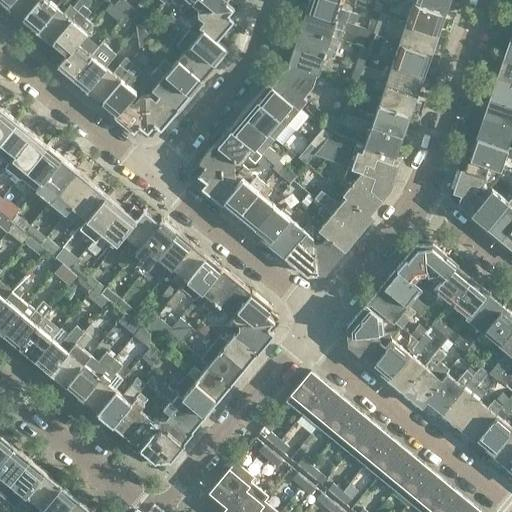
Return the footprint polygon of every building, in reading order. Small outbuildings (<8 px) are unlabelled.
[(8,0),(5,4),(21,17),(35,0),(8,0)] [(35,0),(21,17),(36,29),(56,5),(50,0),(35,0)] [(56,5),(36,29),(50,41),(81,3),(84,0),(75,0),(71,5),(69,3),(63,11),(56,5)] [(134,7),(126,0),(117,0),(114,3),(127,15),(134,7)] [(190,0),(190,1),(191,2),(197,7),(197,9),(238,5),(237,3),(233,0),(190,0)] [(341,0),(309,0),(306,8),(353,24),(357,14),(339,8),(342,0),(341,0)] [(408,0),(413,1),(444,12),(448,0),(408,0)] [(375,1),(372,10),(380,13),(383,4),(375,1)] [(413,1),(406,22),(437,32),(444,12),(413,1)] [(124,14),(110,2),(104,10),(119,22),(124,14)] [(81,3),(50,41),(65,53),(82,32),(91,22),(83,15),(88,9),(81,3)] [(238,5),(197,9),(198,15),(203,19),(200,23),(217,39),(233,19),(230,17),(238,8),(238,5)] [(136,8),(129,16),(136,22),(143,14),(136,8)] [(306,8),(300,27),(339,40),(342,30),(371,41),(374,31),(353,24),(306,8)] [(381,14),(374,32),(381,34),(387,16),(381,14)] [(167,16),(163,20),(176,30),(180,24),(170,15),(167,16)] [(377,20),(370,17),(366,27),(373,30),(377,20)] [(406,22),(399,42),(430,53),(437,32),(406,22)] [(187,30),(183,36),(215,63),(228,48),(217,39),(200,23),(192,33),(187,30)] [(152,36),(137,24),(140,46),(142,47),(152,36)] [(300,27),(294,45),(333,58),(339,40),(300,27)] [(65,53),(55,64),(70,77),(97,45),(82,32),(65,53)] [(374,33),(367,53),(376,56),(383,37),(374,33)] [(215,63),(183,36),(175,44),(183,51),(178,57),(202,78),(215,63)] [(97,45),(70,77),(85,89),(105,65),(115,53),(100,41),(97,45)] [(399,42),(392,62),(423,73),(430,53),(399,42)] [(294,45),(288,64),(315,73),(316,72),(318,72),(321,64),(330,67),(333,58),(294,45)] [(368,50),(359,46),(353,64),(362,67),(362,66),(368,50)] [(127,67),(99,100),(100,101),(114,113),(134,88),(128,84),(140,69),(148,59),(140,52),(131,62),(127,67)] [(105,65),(85,89),(99,100),(127,67),(131,62),(124,56),(120,61),(112,71),(105,65)] [(498,76),(511,80),(511,58),(505,56),(498,76)] [(157,66),(165,72),(189,93),(202,78),(178,57),(171,65),(163,59),(157,66)] [(360,72),(375,78),(385,81),(416,92),(423,73),(392,62),(388,75),(362,66),(362,67),(360,72)] [(288,64),(271,83),(292,101),(298,107),(306,98),(303,94),(312,84),(315,73),(288,64)] [(362,67),(353,64),(346,84),(355,87),(360,72),(362,67)] [(157,66),(150,74),(158,80),(152,87),(177,108),(189,93),(165,72),(157,66)] [(373,86),(375,78),(361,73),(358,81),(373,86)] [(511,80),(498,76),(491,97),(511,104),(511,80)] [(383,90),(378,102),(409,113),(416,92),(385,81),(375,78),(373,86),(383,90)] [(268,81),(255,96),(279,116),(287,122),(294,129),(306,113),(298,107),(292,101),(271,83),(270,82),(268,81)] [(149,94),(144,94),(147,135),(150,134),(158,126),(161,129),(178,109),(177,108),(152,87),(151,88),(159,94),(155,99),(149,94)] [(134,88),(114,113),(113,114),(133,130),(136,128),(144,135),(147,135),(144,94),(140,95),(134,102),(129,98),(136,90),(134,88)] [(255,96),(242,112),(273,139),(287,122),(279,116),(255,96)] [(511,104),(491,97),(484,116),(511,125),(511,104)] [(350,105),(346,114),(402,133),(409,113),(378,102),(374,114),(350,105)] [(2,108),(0,110),(0,138),(16,119),(2,108)] [(242,112),(229,127),(273,165),(272,166),(279,173),(288,162),(268,145),(273,139),(242,112)] [(331,114),(321,126),(329,133),(340,121),(331,114)] [(368,132),(364,142),(364,143),(394,153),(395,154),(402,133),(346,114),(339,122),(368,132)] [(479,131),(478,136),(507,146),(510,137),(511,137),(511,125),(484,116),(479,131)] [(16,119),(0,138),(0,165),(2,167),(4,164),(5,163),(31,131),(16,119)] [(216,142),(215,141),(237,160),(240,162),(246,156),(254,163),(255,161),(260,165),(258,168),(271,167),(272,166),(273,165),(253,148),(229,127),(216,142)] [(322,128),(310,142),(316,148),(328,133),(322,128)] [(2,167),(0,168),(16,181),(20,176),(47,144),(31,132),(31,131),(5,163),(4,164),(2,167)] [(324,160),(346,169),(341,182),(346,188),(347,188),(343,192),(368,213),(389,187),(398,163),(392,161),(394,153),(364,143),(356,140),(332,132),(311,155),(324,160)] [(477,136),(470,157),(499,167),(504,154),(511,157),(511,156),(511,148),(507,146),(477,136)] [(195,171),(195,174),(234,171),(233,165),(237,160),(215,141),(199,160),(202,163),(195,171)] [(316,148),(310,142),(296,158),(303,164),(316,148)] [(20,176),(35,188),(61,156),(47,144),(20,176)] [(61,156),(35,188),(50,201),(77,169),(61,156)] [(499,167),(470,157),(466,171),(462,169),(455,190),(463,192),(459,202),(471,212),(491,188),(490,187),(497,179),(506,170),(499,167)] [(50,201),(46,205),(61,217),(91,181),(77,169),(50,201)] [(234,171),(195,174),(195,177),(203,184),(202,186),(222,203),(223,202),(243,177),(242,176),(235,185),(230,181),(235,174),(234,171)] [(243,177),(223,202),(238,214),(264,182),(256,175),(250,183),(243,177)] [(91,181),(61,217),(58,221),(65,227),(72,219),(79,225),(106,193),(91,181)] [(264,182),(238,214),(252,226),(273,203),(273,202),(265,196),(272,188),(264,182)] [(491,188),(471,212),(487,226),(507,202),(506,202),(507,201),(491,188)] [(321,189),(315,196),(332,211),(357,232),(371,215),(368,213),(346,194),(338,203),(336,201),(321,189)] [(106,193),(79,225),(95,238),(122,206),(106,193)] [(316,198),(310,193),(303,201),(305,205),(308,208),(316,198)] [(18,208),(4,195),(0,200),(0,205),(12,216),(18,208)] [(511,196),(507,202),(487,226),(502,238),(511,225),(511,196)] [(273,203),(252,226),(252,228),(269,242),(290,217),(273,203)] [(90,244),(87,247),(94,253),(97,250),(108,236),(116,242),(123,233),(141,211),(134,205),(128,211),(122,206),(101,230),(95,238),(90,244)] [(326,218),(319,227),(344,248),(357,232),(332,211),(331,212),(323,205),(318,211),(326,218)] [(33,219),(19,208),(12,216),(26,228),(33,219)] [(143,208),(141,211),(123,233),(131,239),(119,253),(123,256),(117,262),(122,266),(138,245),(158,221),(143,208)] [(13,223),(0,212),(0,225),(7,230),(13,223)] [(162,217),(158,221),(138,245),(139,246),(136,250),(142,256),(134,266),(141,272),(176,229),(162,217)] [(290,217),(269,242),(284,255),(299,238),(306,230),(290,217)] [(48,233),(32,221),(27,229),(42,240),(48,233)] [(28,236),(13,223),(7,230),(23,243),(24,242),(28,236)] [(511,225),(502,238),(511,246),(511,225)] [(313,236),(314,241),(317,271),(325,271),(344,248),(319,227),(313,233),(313,236)] [(176,229),(141,272),(149,278),(154,272),(162,278),(172,266),(192,242),(177,229),(176,229)] [(61,246),(48,235),(42,243),(55,253),(61,246)] [(28,236),(24,242),(39,255),(44,249),(28,236)] [(299,238),(284,255),(285,255),(285,254),(308,273),(308,272),(317,271),(314,241),(304,242),(299,238)] [(192,242),(172,266),(178,272),(172,279),(180,285),(186,278),(206,254),(192,242)] [(432,244),(424,244),(429,293),(433,288),(434,288),(455,264),(454,264),(456,262),(432,243),(432,244)] [(416,244),(396,268),(421,288),(428,294),(429,293),(424,244),(417,245),(416,244)] [(76,259),(62,247),(56,254),(70,266),(76,259)] [(206,254),(186,278),(180,285),(175,291),(167,301),(166,302),(173,307),(187,291),(188,292),(194,284),(201,290),(221,266),(206,254)] [(91,272),(77,260),(71,267),(85,279),(91,272)] [(77,275),(62,262),(56,270),(71,282),(77,275)] [(470,277),(455,264),(434,288),(450,301),(470,277)] [(221,266),(201,290),(208,296),(202,304),(210,310),(236,278),(221,266)] [(421,288),(396,268),(383,284),(412,308),(414,310),(418,313),(423,308),(423,304),(414,296),(421,288)] [(11,289),(0,302),(0,331),(2,333),(27,302),(19,295),(34,275),(28,270),(11,289)] [(92,287),(78,276),(72,283),(86,295),(92,287)] [(470,277),(450,301),(465,314),(464,316),(465,317),(486,292),(487,291),(470,277)] [(236,278),(210,310),(218,317),(223,309),(231,315),(230,316),(231,316),(253,290),(252,290),(251,291),(236,278)] [(0,279),(0,302),(11,289),(0,279)] [(383,284),(368,301),(373,304),(392,321),(393,321),(402,311),(406,314),(409,317),(414,310),(412,308),(383,284)] [(115,301),(120,295),(107,285),(102,291),(115,301)] [(167,301),(175,291),(169,285),(160,296),(167,301)] [(108,300),(93,288),(87,295),(102,307),(108,300)] [(273,307),(253,290),(231,316),(226,322),(230,326),(238,323),(278,319),(278,315),(271,309),(273,307)] [(486,292),(465,317),(474,324),(457,346),(464,352),(482,330),(502,306),(486,292)] [(135,307),(121,296),(116,302),(130,313),(135,307)] [(27,302),(2,333),(18,346),(44,315),(51,307),(43,300),(35,309),(27,302)] [(367,303),(347,326),(348,335),(383,333),(383,317),(371,307),(367,303)] [(511,314),(502,306),(482,330),(489,336),(498,344),(511,327),(511,314)] [(125,314),(119,321),(135,333),(140,326),(125,314)] [(44,315),(18,346),(34,359),(59,328),(44,315)] [(152,329),(168,328),(169,326),(155,315),(145,327),(151,329),(152,329)] [(173,328),(194,326),(183,315),(173,328)] [(437,317),(431,324),(447,338),(448,337),(453,332),(437,317)] [(234,332),(258,353),(274,332),(271,330),(279,322),(278,319),(238,323),(239,327),(245,332),(241,337),(234,332)] [(212,329),(201,321),(196,328),(206,336),(212,329)] [(409,334),(418,341),(425,332),(428,328),(419,322),(409,334)] [(34,359),(49,372),(84,330),(76,324),(68,333),(60,327),(59,328),(34,359)] [(84,330),(49,372),(65,385),(91,354),(81,345),(95,330),(88,325),(84,330)] [(150,334),(141,326),(135,334),(149,344),(150,334)] [(511,327),(498,344),(507,351),(490,373),(497,378),(511,359),(511,327)] [(191,328),(169,330),(180,340),(191,328)] [(453,332),(448,337),(456,344),(462,338),(453,331),(453,332)] [(219,333),(213,342),(243,368),(256,352),(257,353),(258,353),(234,332),(227,340),(219,333)] [(398,332),(348,335),(349,343),(372,363),(385,347),(385,346),(391,338),(392,338),(398,332)] [(408,352),(388,376),(404,390),(425,366),(423,365),(415,358),(432,337),(425,332),(418,341),(409,351),(408,352)] [(409,334),(406,348),(409,351),(418,341),(409,334)] [(385,347),(372,363),(388,376),(408,352),(399,344),(392,338),(391,338),(385,346),(385,347)] [(447,339),(441,347),(446,351),(453,343),(447,339)] [(213,342),(201,356),(208,363),(231,382),(243,368),(213,342)] [(153,346),(145,358),(153,364),(162,353),(153,346)] [(425,366),(404,390),(421,404),(426,398),(446,373),(446,372),(449,368),(440,361),(445,354),(439,349),(430,359),(425,366)] [(91,354),(65,385),(80,398),(115,356),(108,350),(102,357),(100,355),(97,359),(91,354)] [(123,363),(115,356),(80,398),(96,411),(116,388),(124,377),(117,371),(123,363)] [(511,359),(497,378),(504,384),(511,374),(511,359)] [(473,361),(466,369),(472,375),(479,366),(473,361)] [(193,365),(188,372),(218,397),(231,382),(208,363),(201,371),(193,365)] [(463,386),(443,411),(459,424),(479,400),(486,392),(476,384),(486,372),(479,366),(472,375),(462,386),(463,386)] [(446,373),(426,398),(443,411),(463,386),(462,386),(472,375),(466,369),(456,380),(446,373)] [(310,370),(286,399),(302,413),(302,412),(326,383),(310,370)] [(171,386),(181,395),(204,414),(218,397),(188,372),(181,381),(178,378),(171,386)] [(116,388),(96,411),(113,424),(132,401),(138,393),(145,384),(136,377),(122,393),(116,388)] [(154,392),(151,377),(145,385),(154,392)] [(326,383),(302,412),(317,425),(342,395),(326,383)] [(476,438),(503,405),(486,392),(479,400),(459,424),(476,438)] [(496,399),(503,405),(509,398),(502,392),(496,399)] [(132,401),(113,424),(127,436),(146,413),(140,408),(146,400),(138,393),(132,401)] [(156,401),(174,417),(191,431),(191,432),(192,430),(204,414),(181,395),(175,402),(163,393),(156,401)] [(503,405),(476,438),(492,452),(511,426),(503,419),(508,414),(507,413),(511,406),(511,394),(509,398),(503,405)] [(342,395),(317,425),(332,438),(357,408),(342,395)] [(357,408),(332,438),(348,450),(372,421),(357,408)] [(146,413),(127,436),(139,446),(139,447),(151,457),(152,457),(155,460),(161,459),(158,418),(150,411),(147,414),(146,413)] [(161,459),(162,460),(163,460),(163,457),(169,457),(170,458),(172,455),(173,455),(183,443),(183,442),(191,432),(191,431),(174,417),(171,422),(165,417),(158,418),(161,459)] [(372,421),(348,450),(363,463),(388,434),(372,421)] [(511,426),(492,452),(508,465),(511,460),(511,426)] [(273,447),(278,440),(269,433),(264,440),(273,447)] [(0,434),(0,459),(12,445),(0,434)] [(388,434),(363,463),(379,476),(403,447),(388,434)] [(281,453),(287,447),(278,440),(273,447),(281,453)] [(266,459),(271,453),(260,444),(255,451),(266,459)] [(0,459),(0,491),(10,480),(29,458),(28,458),(12,445),(0,459)] [(403,447),(379,476),(394,489),(418,459),(403,447)] [(275,466),(280,460),(271,453),(266,459),(275,466)] [(10,480),(0,491),(0,493),(15,506),(26,494),(44,471),(29,458),(10,480)] [(304,472),(309,465),(300,458),(295,465),(304,472)] [(418,459),(394,489),(409,501),(434,472),(418,459)] [(235,460),(210,490),(228,504),(248,482),(253,475),(235,460)] [(313,479),(318,472),(309,465),(304,472),(313,479)] [(15,506),(12,509),(15,511),(22,511),(32,499),(37,503),(41,506),(59,484),(44,471),(26,494),(15,506)] [(434,472),(409,501),(422,511),(426,511),(450,485),(434,472)] [(295,473),(290,480),(300,487),(305,481),(295,473)] [(305,481),(300,487),(309,494),(314,488),(305,481)] [(248,482),(228,504),(224,509),(227,511),(251,511),(263,498),(265,496),(248,482)] [(59,484),(41,506),(47,511),(62,511),(75,497),(59,484)] [(340,492),(332,484),(326,491),(335,498),(340,492)] [(450,485),(426,511),(452,511),(465,497),(450,485)] [(349,499),(340,492),(335,498),(343,505),(349,499)] [(328,511),(331,511),(335,507),(319,493),(314,500),(328,511)] [(75,497),(62,511),(89,511),(91,510),(75,497)] [(465,497),(452,511),(478,511),(480,510),(465,497)] [(251,511),(278,511),(279,511),(273,507),(265,500),(263,498),(251,511)]
